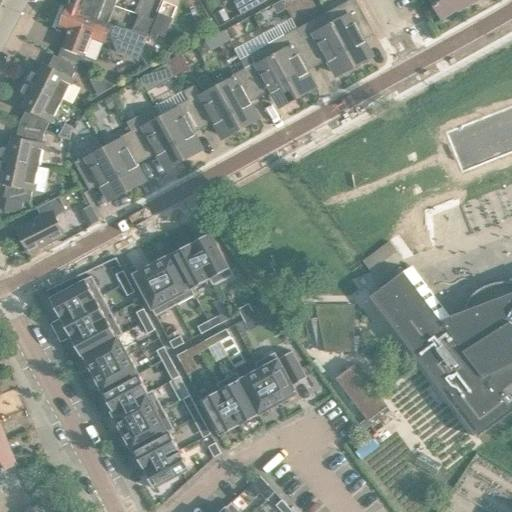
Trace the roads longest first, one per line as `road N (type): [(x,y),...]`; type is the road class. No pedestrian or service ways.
road 1 (residential): [(0,286),(410,67)]
road 2 (residential): [(118,511),(0,298)]
road 3 (residential): [(176,511),(227,465),(297,434),(352,511)]
